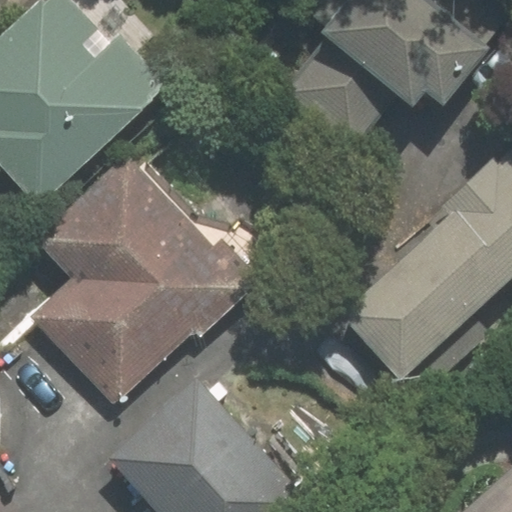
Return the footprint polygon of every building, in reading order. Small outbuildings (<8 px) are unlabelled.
[(0,197),(23,175),(50,202),(168,84),(84,0),(38,0),(0,38),(0,197)] [(511,0),(329,0),(318,15),(333,27),(291,82),(365,138),(407,84),(449,116),(511,33),(511,0)] [(455,204),(348,296),(413,371),(511,285),(511,121),(498,106),(424,169),(455,204)] [(217,230),(141,145),(41,236),(76,274),(35,311),(119,403),(203,326),(208,332),(274,273),(227,221),(217,230)] [(211,364),(119,442),(179,511),(301,511),(323,494),(211,364)] [(511,511),(511,469),(465,511),(511,511)]
